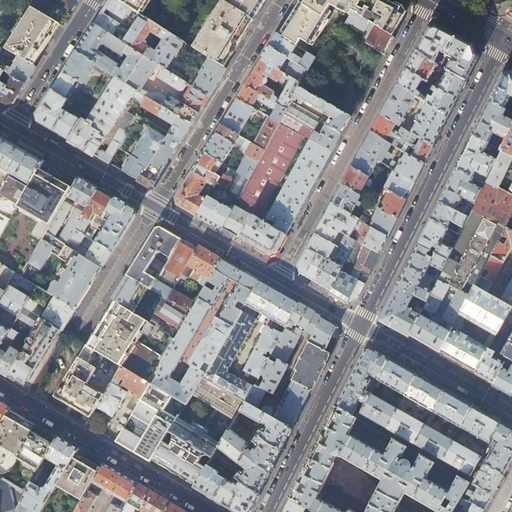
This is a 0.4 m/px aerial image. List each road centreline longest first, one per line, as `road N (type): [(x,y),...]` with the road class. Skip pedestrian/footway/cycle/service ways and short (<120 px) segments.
road 1 (residential): [(504,38),(361,324)]
road 2 (residential): [(430,0),(278,278)]
road 3 (residential): [(214,511),(0,386)]
road 4 (residential): [(154,205),(281,0)]
road 5 (residential): [(361,324),(266,511)]
road 6 (residential): [(361,324),(511,410)]
road 7 (residential): [(13,125),(154,205)]
road 8 (residential): [(93,0),(13,125)]
road 9 (residential): [(154,205),(278,278)]
road 10 (residential): [(85,318),(154,205)]
